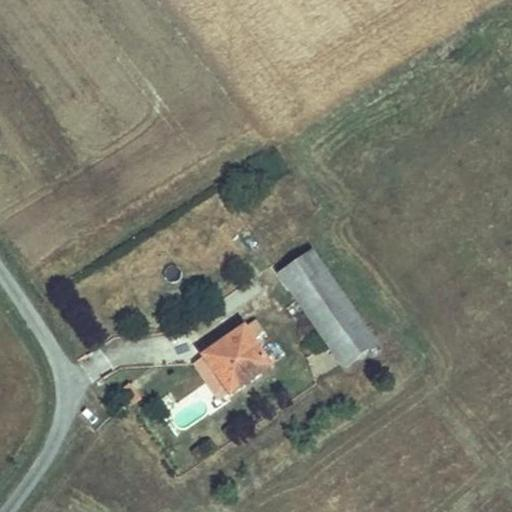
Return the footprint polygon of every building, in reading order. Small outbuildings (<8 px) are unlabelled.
[(278,284),(291,307),(329,285),(315,264),(278,284)] [(357,333),(329,285),(291,307),(320,354),(357,333)] [(337,382),(373,360),(357,333),(320,354),(337,382)] [(270,379),(246,337),(204,361),(229,403),(270,379)] [(197,438),(219,428),(214,417),(193,426),(197,438)]
